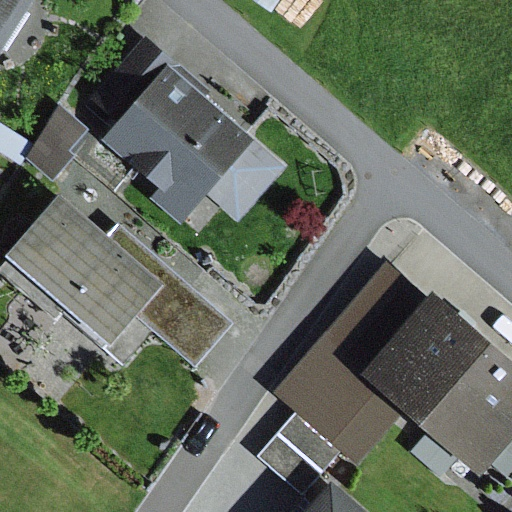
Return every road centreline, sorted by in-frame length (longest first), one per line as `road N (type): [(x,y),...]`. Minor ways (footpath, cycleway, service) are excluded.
road 1 (residential): [(398,176),(162,511)]
road 2 (residential): [(398,176),(194,0)]
road 3 (residential): [(511,274),(398,176)]
